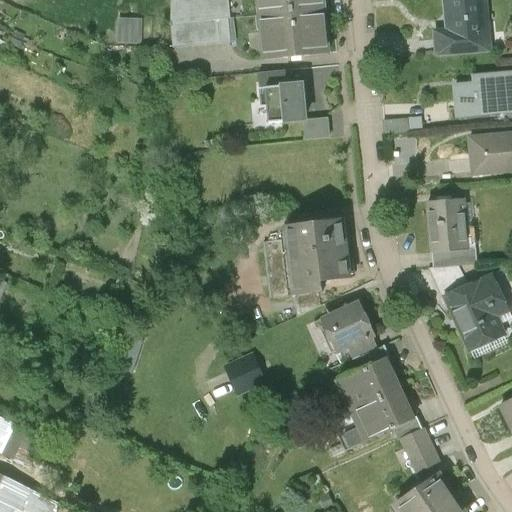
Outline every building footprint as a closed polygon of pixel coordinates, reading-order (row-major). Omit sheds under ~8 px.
[(227,0),(172,0),(172,24),(227,19),(230,19),(227,0)] [(322,0),(258,0),(260,16),(323,10),(322,0)] [(484,0),(445,0),(448,40),(437,41),(438,56),(454,54),(454,53),(483,51),(480,22),(486,21),(484,0)] [(323,10),(260,16),(264,63),(328,58),(323,10)] [(143,45),(144,20),(120,19),(119,44),(143,45)] [(227,19),(172,24),(171,48),(229,44),(227,19)] [(288,72),(258,74),(259,89),(289,86),(288,72)] [(511,75),(476,78),(477,86),(456,88),(459,116),(500,112),(500,106),(511,104),(511,75)] [(289,86),(259,89),(261,109),(267,108),(269,124),(305,121),(301,85),(289,86)] [(325,119),(305,121),(306,142),(327,140),(325,119)] [(409,120),(384,122),(385,134),(410,132),(409,120)] [(511,134),(470,139),(473,175),(492,173),(492,170),(511,168),(511,134)] [(464,200),(429,202),(432,253),(468,251),(467,249),(464,200)] [(342,221),(286,227),(294,296),(318,293),(323,293),(321,283),(349,280),(342,221)] [(468,251),(432,253),(433,267),(476,264),(475,249),(467,249),(468,251)] [(457,267),(429,269),(441,296),(466,285),(457,267)] [(495,276),(446,298),(468,347),(503,332),(492,309),(507,302),(495,276)] [(318,293),(294,296),(296,318),(319,307),(318,293)] [(376,337),(360,302),(329,316),(336,330),(327,334),(337,355),(348,350),(373,338),(376,337)] [(373,338),(348,350),(353,361),(361,357),(378,349),(373,338)] [(378,349),(361,357),(365,368),(384,360),(384,361),(390,358),(385,346),(378,349)] [(265,383),(254,358),(227,371),(238,395),(265,383)] [(365,368),(338,381),(344,394),(349,392),(357,410),(398,391),(384,361),(384,360),(365,368)] [(213,397),(234,387),(227,372),(206,381),(213,397)] [(398,391),(357,410),(364,425),(359,427),(360,430),(366,442),(393,429),(412,421),(411,419),(398,391)] [(511,400),(501,406),(511,428),(511,400)] [(43,436),(0,415),(0,453),(28,467),(43,436)] [(412,421),(393,429),(397,438),(398,440),(401,439),(422,430),(416,417),(411,419),(412,421)] [(366,442),(360,430),(345,437),(351,449),(366,442)] [(422,430),(401,439),(417,472),(437,463),(422,430)] [(71,511),(0,474),(0,511),(71,511)] [(462,511),(438,476),(395,505),(399,511),(462,511)]
